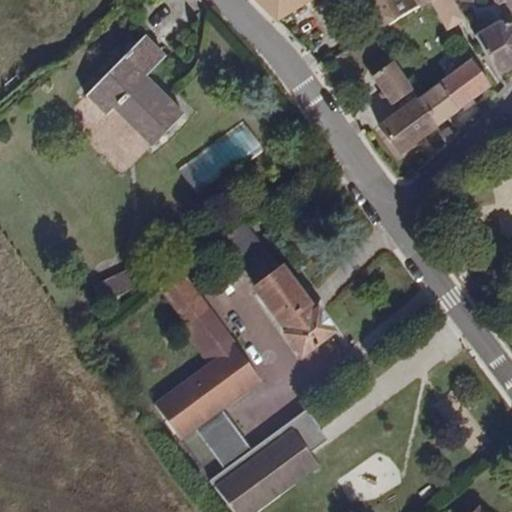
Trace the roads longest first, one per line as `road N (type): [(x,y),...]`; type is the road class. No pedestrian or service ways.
road 1 (residential): [(222,0),(300,83),(392,214)]
road 2 (residential): [(392,214),(511,380)]
road 3 (residential): [(392,214),(511,104)]
